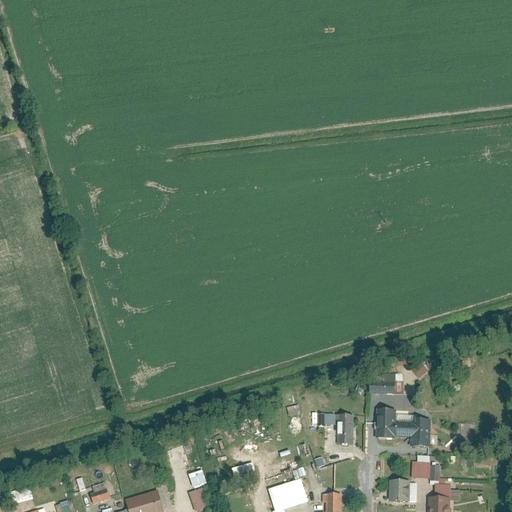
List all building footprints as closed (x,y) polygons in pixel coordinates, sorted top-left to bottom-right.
[(423,378),(429,372),(421,364),(415,370),(423,378)] [(368,373),(368,392),(392,393),(392,392),(401,392),(401,381),(393,381),(393,374),(368,373)] [(405,414),(405,419),(393,419),(393,409),(375,408),(374,436),(409,437),(408,445),(428,446),(429,417),(415,417),(415,414),(405,414)] [(323,425),(323,423),(336,423),(336,444),(351,444),(351,414),(316,413),(316,425),(323,425)] [(439,465),(429,465),(429,462),(427,462),(427,456),(416,456),(416,461),(410,461),(410,477),(428,477),(428,480),(438,480),(439,465)] [(258,464),(236,467),(238,482),(260,479),(258,464)] [(193,474),(197,488),(211,484),(206,470),(193,474)] [(67,488),(63,475),(57,476),(61,489),(67,488)] [(85,488),(81,476),(76,478),(80,489),(85,488)] [(298,478),(266,488),(274,511),(305,501),(298,478)] [(415,481),(388,479),(387,499),(414,500),(415,481)] [(90,493),(93,502),(110,496),(105,481),(92,486),(94,491),(90,493)] [(433,483),(432,496),(427,496),(426,511),(447,511),(448,498),(458,499),(458,490),(449,489),(449,484),(433,483)] [(30,486),(9,491),(12,503),(33,498),(30,486)] [(157,488),(125,499),(129,511),(162,511),(165,511),(157,488)] [(201,488),(189,492),(195,510),(207,506),(201,488)] [(338,511),(339,493),(321,493),(321,501),(325,502),(324,511),(338,511)] [(67,511),(74,510),(70,498),(59,502),(62,511),(67,511)]
